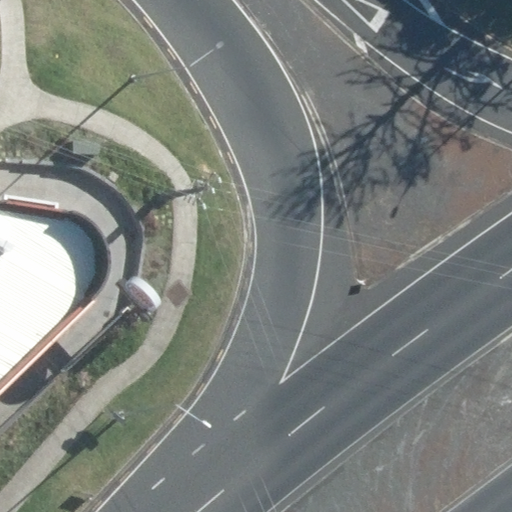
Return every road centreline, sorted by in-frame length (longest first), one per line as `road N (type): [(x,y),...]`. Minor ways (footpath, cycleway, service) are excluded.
road 1 (tertiary): [(239,464),(277,311),(273,139),(222,27),(196,0)]
road 2 (primary): [(239,464),(511,269)]
road 3 (tertiary): [(361,0),(511,75)]
